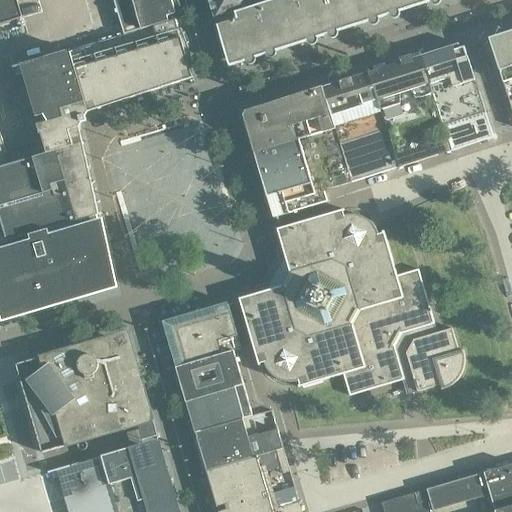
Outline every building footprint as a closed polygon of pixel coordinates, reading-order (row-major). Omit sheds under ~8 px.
[(0,0),(0,25),(22,19),(16,0),(0,0)] [(113,0),(124,35),(173,21),(171,16),(176,14),(171,0),(113,0)] [(209,0),(216,23),(225,20),(224,18),(225,18),(224,17),(275,0),(209,0)] [(229,68),(279,52),(316,40),(312,30),(303,0),(275,0),(224,17),(225,18),(224,18),(225,20),(216,23),(229,68)] [(303,0),(312,30),(316,40),(331,35),(328,25),(320,0),(303,0)] [(331,35),(350,29),(439,0),(320,0),(328,25),(331,35)] [(180,29),(179,30),(176,20),(173,21),(124,35),(70,51),(70,52),(88,113),(193,79),(190,70),(192,69),(191,62),(189,51),(185,40),(180,29)] [(511,111),(511,27),(504,30),(502,30),(499,29),(495,38),(489,40),(511,111)] [(422,56),(444,127),(452,152),(493,138),(464,48),(460,49),(458,45),(422,56)] [(42,135),(47,154),(83,144),(80,129),(88,113),(70,52),(21,66),(37,119),(45,117),(48,123),(38,126),(41,135),(42,135)] [(422,56),(407,61),(407,60),(386,67),(387,68),(368,73),(399,169),(452,152),(444,127),(422,56)] [(0,110),(3,120),(14,116),(0,71),(0,110)] [(322,88),(336,130),(341,145),(340,145),(352,183),(399,169),(368,73),(322,88)] [(245,122),(255,154),(336,130),(322,88),(251,111),(251,112),(246,121),(245,122)] [(341,145),(336,130),(255,154),(267,196),(266,197),(268,198),(274,219),(328,203),(324,191),(352,183),(340,145),(341,145)] [(0,168),(9,165),(0,133),(0,168)] [(47,154),(9,165),(0,168),(0,244),(90,219),(99,216),(92,187),(95,183),(91,180),(83,144),(47,154)] [(459,353),(452,330),(437,334),(434,325),(435,325),(419,270),(397,277),(384,233),(378,235),(377,233),(375,229),(373,226),(370,222),(367,220),(361,218),(357,216),(354,216),(350,216),(347,216),(345,217),(344,213),(345,212),(344,210),(277,230),(290,273),(283,287),(239,300),(259,367),(261,366),(260,364),(264,363),(266,368),(267,370),(268,372),(270,375),(272,377),(274,378),(276,380),(279,381),(281,382),(284,383),(287,384),(289,384),(292,384),(295,383),(299,382),(300,386),(299,386),(299,389),(303,387),(304,389),(323,384),(322,382),(343,375),(350,397),(404,381),(408,395),(417,392),(417,393),(441,386),(442,389),(441,389),(442,391),(445,390),(447,389),(450,387),(453,386),(455,384),(457,382),(459,380),(461,377),(462,374),(463,372),(464,369),(465,366),(465,363),(465,360),(465,357),(464,354),(463,351),(462,352),(459,353)] [(0,302),(5,319),(50,306),(114,287),(99,216),(90,219),(0,244),(0,302)] [(211,321),(204,317),(177,325),(173,333),(183,366),(234,351),(241,349),(228,305),(222,307),(219,308),(211,321)] [(42,454),(86,441),(134,427),(125,396),(129,395),(142,441),(158,436),(131,346),(116,351),(124,379),(120,380),(108,338),(16,365),(42,454)] [(234,351),(183,366),(176,368),(186,403),(244,386),(234,351)] [(186,403),(195,434),(253,417),(244,386),(186,403)] [(290,473),(278,430),(258,436),(253,417),(195,434),(202,446),(205,459),(206,472),(257,457),(276,452),(281,466),(283,475),(290,473)] [(140,445),(138,446),(59,470),(67,498),(157,472),(154,462),(147,464),(142,446),(141,447),(140,445)] [(257,457),(206,472),(207,474),(218,510),(268,496),(262,472),(267,471),(281,466),(276,452),(257,457)] [(494,511),(511,511),(511,465),(484,474),(494,511)] [(168,511),(157,472),(67,498),(71,511),(168,511)] [(494,511),(484,474),(427,491),(433,511),(494,511)] [(433,511),(427,491),(382,504),(384,511),(433,511)] [(301,511),(299,503),(273,511),(268,496),(218,510),(218,511),(301,511)]
